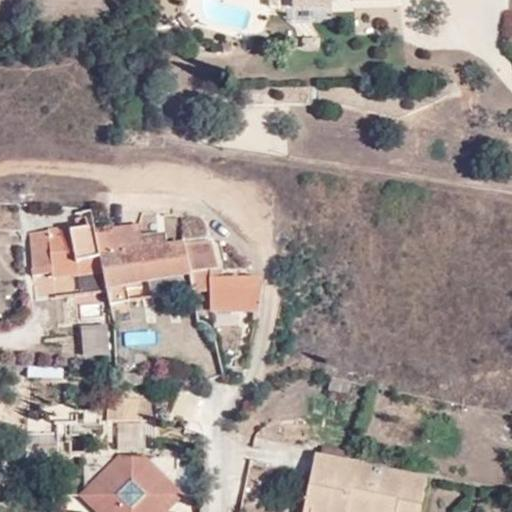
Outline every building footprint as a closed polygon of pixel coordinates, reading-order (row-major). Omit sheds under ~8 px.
[(307,0),(307,10),(337,10),(337,0),(307,0)] [(216,277),(212,244),(184,245),(167,246),(165,237),(144,237),(146,253),(101,258),(95,232),(94,227),(30,233),(34,270),(50,269),(49,277),(103,276),(105,289),(127,289),(134,288),(162,283),(189,276),(190,294),(208,293),(256,291),(257,275),(216,277)] [(146,253),(144,237),(143,228),(95,232),(101,258),(146,253)] [(108,306),(128,306),(127,289),(105,289),(108,306)] [(81,327),(83,357),(111,355),(109,324),(81,327)] [(122,332),(123,347),(157,345),(156,330),(122,332)] [(64,377),(64,367),(29,368),(30,378),(64,377)] [(175,388),(171,419),(196,423),(201,392),(175,388)] [(132,407),(89,403),(88,424),(98,425),(121,426),(130,427),(132,407)] [(121,426),(98,425),(96,454),(118,456),(121,426)] [(37,430),(8,428),(6,448),(36,450),(37,430)] [(124,511),(149,491),(118,456),(96,454),(60,485),(84,511),(124,511)] [(374,511),(416,511),(424,477),(313,454),(300,511),(343,511),(345,506),(374,511)] [(242,503),(247,478),(249,464),(226,466),(225,506),(242,506),(242,503)] [(265,481),(247,478),(242,503),(261,506),(265,481)]
